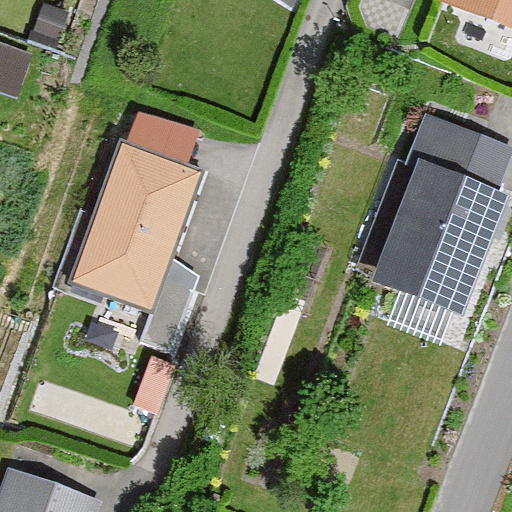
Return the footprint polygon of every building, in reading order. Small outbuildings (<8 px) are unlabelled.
[(511,0),(435,0),(511,28),(511,0)] [(0,82),(22,90),(37,48),(0,34),(0,82)] [(163,280),(202,172),(128,146),(78,287),(151,312),(140,343),(170,354),(193,291),(163,280)] [(495,196),(404,161),(359,280),(451,314),(495,196)] [(11,482),(0,511),(88,511),(89,510),(11,482)]
